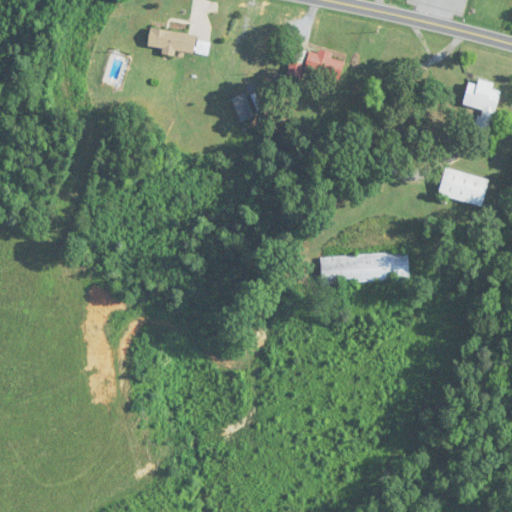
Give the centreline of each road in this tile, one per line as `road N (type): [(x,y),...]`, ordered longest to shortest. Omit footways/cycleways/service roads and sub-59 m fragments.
road 1 (residential): [(0,59),(112,27),(256,0)]
road 2 (secondary): [(511,44),(324,0)]
